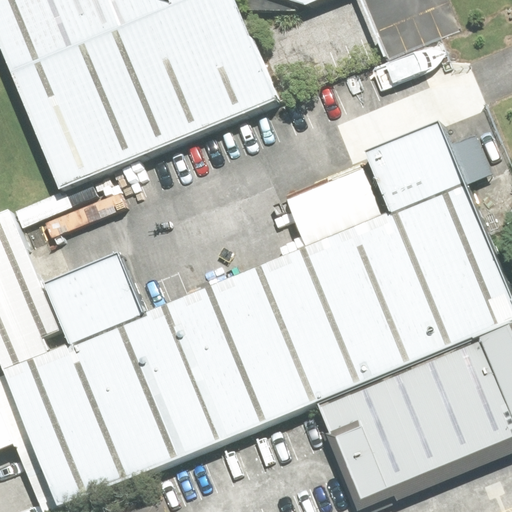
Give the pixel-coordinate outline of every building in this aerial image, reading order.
[(0,0),(0,57),(50,186),(268,90),(235,0),(0,0)] [(20,213),(0,221),(0,345),(68,511),(86,511),(340,408),(511,338),(511,276),(447,120),(371,151),(397,215),(154,314),(128,252),(49,284),(20,213)] [(511,338),(438,369),(480,476),(511,463),(511,338)] [(438,369),(340,408),(381,511),(389,511),(480,476),(438,369)] [(6,380),(0,381),(0,461),(32,449),(6,380)]
